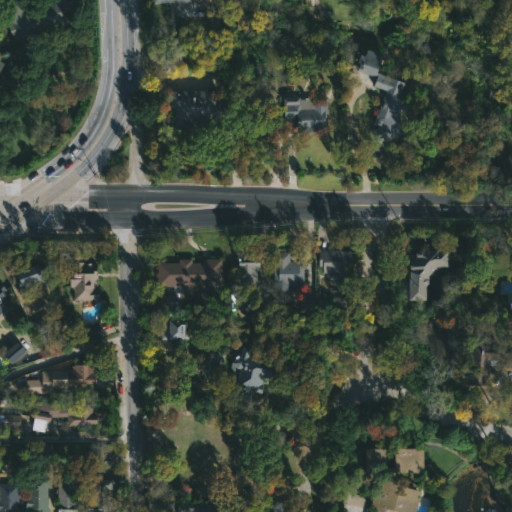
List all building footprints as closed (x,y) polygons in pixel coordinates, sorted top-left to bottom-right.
[(0,5),(13,0),(19,0),(25,11),(53,0),(62,21),(16,40),(8,21),(5,22),(0,8),(0,5)] [(379,72),(377,78),(344,64),(352,43),(381,55),(375,70),(379,72)] [(382,71),(403,78),(386,128),(369,122),(372,112),(374,113),(383,89),(379,88),(380,84),(376,82),(379,74),(381,74),(382,71)] [(216,129),(172,130),(171,91),(223,90),(224,122),(216,122),(216,129)] [(322,118),(323,131),(300,132),(299,120),(284,121),(283,97),(326,95),(327,118),(322,118)] [(511,134),(508,136),(498,103),(511,98),(511,134)] [(344,249),(345,276),(332,276),(332,271),(315,272),(315,249),(344,249)] [(418,299),(401,300),(401,278),(402,278),(402,270),(403,269),(402,266),(405,260),(405,257),(410,249),(439,249),(439,265),(428,265),(418,277),(420,282),(418,284),(418,299)] [(287,252),(287,261),(301,261),(301,284),(271,284),(271,251),(287,252)] [(248,252),(248,253),(255,253),(256,282),(238,282),(238,252),(248,252)] [(225,258),(225,284),(203,283),(203,298),(182,298),(182,286),(160,286),(160,262),(181,262),(181,258),(195,258),(195,261),(206,262),(206,258),(225,258)] [(100,263),(100,279),(96,278),(96,289),(102,289),(102,300),(75,299),(76,285),(72,285),(72,278),(69,278),(69,270),(75,270),(76,261),(100,263)] [(42,263),(44,267),(48,266),(52,276),(45,278),(48,287),(35,292),(32,286),(25,289),(23,283),(25,282),(21,271),(42,263)] [(6,286),(3,288),(14,304),(6,310),(9,315),(0,321),(0,281),(2,280),(6,286)] [(333,297),(333,311),(352,311),(352,297),(333,297)] [(300,312),(314,313),(314,299),(300,299),(300,312)] [(30,322),(36,335),(53,328),(47,314),(30,322)] [(106,335),(93,340),(88,327),(101,323),(99,319),(113,314),(118,330),(106,334),(106,335)] [(191,320),(190,339),(164,338),(165,319),(191,320)] [(271,326),(270,342),(249,341),(249,337),(244,337),(244,328),(252,329),(252,325),(271,326)] [(10,364),(25,351),(17,341),(2,353),(10,364)] [(511,350),(511,367),(482,367),(481,384),(461,383),(464,343),(491,345),(491,349),(511,350)] [(446,366),(446,358),(453,358),(453,346),(442,346),(442,344),(431,344),(431,366),(446,366)] [(269,365),(267,375),(264,374),(263,379),(258,378),(255,393),(252,392),(249,399),(235,395),(236,389),(231,387),(232,382),(230,381),(233,368),(228,362),(230,356),(236,354),(237,348),(244,350),(243,356),(267,362),(267,364),(269,365)] [(94,364),(94,366),(98,366),(98,383),(86,383),(86,387),(69,387),(69,372),(73,372),(73,364),(94,364)] [(60,403),(60,408),(69,408),(69,404),(94,403),(94,411),(99,411),(99,415),(101,415),(101,423),(87,423),(87,425),(69,425),(69,416),(55,416),(55,421),(48,420),(46,431),(34,429),(35,417),(37,417),(37,403),(60,403)] [(20,415),(4,414),(3,428),(20,429),(20,415)] [(99,443),(87,443),(86,458),(99,458),(99,443)] [(415,445),(417,470),(387,472),(385,482),(413,490),(407,511),(361,511),(374,465),(384,466),(382,447),(415,445)] [(365,471),(384,471),(383,448),(364,448),(365,471)] [(49,486),(49,511),(29,511),(29,509),(27,509),(27,498),(32,498),(32,477),(52,477),(52,486),(49,486)] [(111,489),(111,494),(114,494),(114,511),(89,511),(89,502),(91,502),(91,479),(115,479),(115,489),(111,489)] [(72,482),(72,485),(75,485),(75,500),(77,500),(77,504),(80,504),(80,511),(62,511),(62,503),(59,503),(59,493),(58,493),(58,489),(59,489),(59,482),(72,482)] [(20,511),(8,511),(1,511),(1,509),(0,509),(0,483),(21,483),(20,511)] [(183,511),(185,502),(219,508),(218,511),(183,511)]
